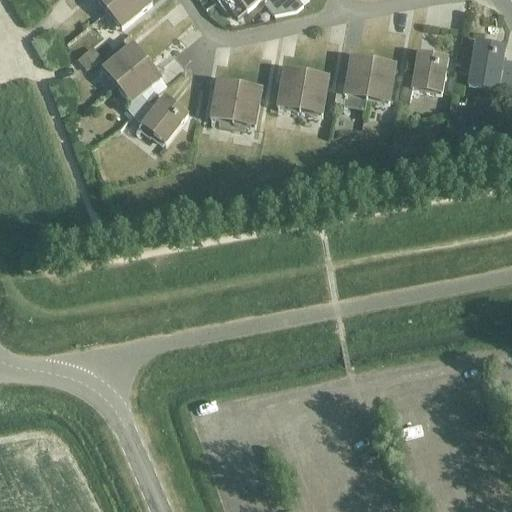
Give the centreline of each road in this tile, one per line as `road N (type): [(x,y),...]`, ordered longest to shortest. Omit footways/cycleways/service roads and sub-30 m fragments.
road 1 (unclassified): [(511,275),(120,351),(101,360),(85,385)]
road 2 (unclassified): [(159,511),(116,415),(85,385)]
